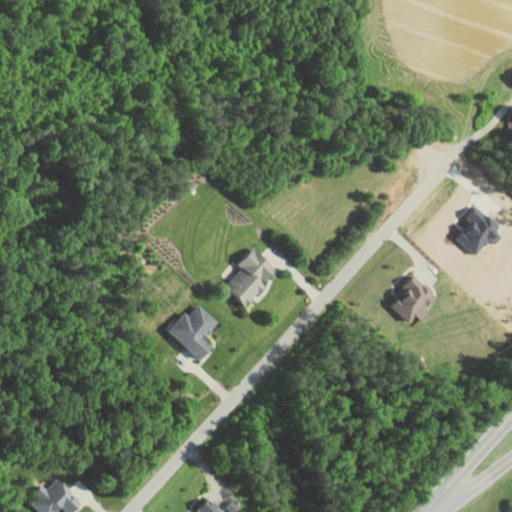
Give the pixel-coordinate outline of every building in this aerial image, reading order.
[(245,307),(266,286),(262,283),(277,267),(254,246),(237,264),(241,268),(223,286),(245,307)] [(420,319),(430,309),(426,305),(436,295),(415,273),(394,293),(399,297),(391,304),(408,321),(415,314),(420,319)] [(199,359),(212,347),(203,337),(218,322),(200,303),(188,314),(186,311),(168,328),(199,359)] [(67,511),(73,511),(82,502),(72,494),(73,492),(55,477),(46,488),(34,477),(21,492),(44,511),(56,511),(61,506),(67,511)] [(196,509),(199,511),(224,511),(208,496),(196,509)]
